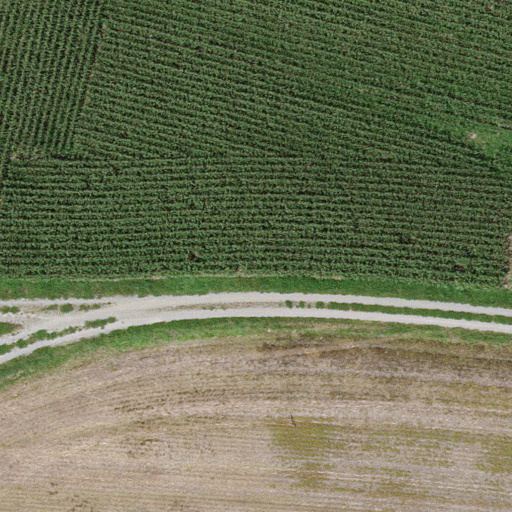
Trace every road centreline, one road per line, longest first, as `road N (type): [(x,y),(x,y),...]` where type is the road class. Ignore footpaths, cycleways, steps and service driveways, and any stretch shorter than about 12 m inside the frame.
road 1 (track): [(511,330),(383,314),(0,313)]
road 2 (track): [(145,311),(0,357)]
